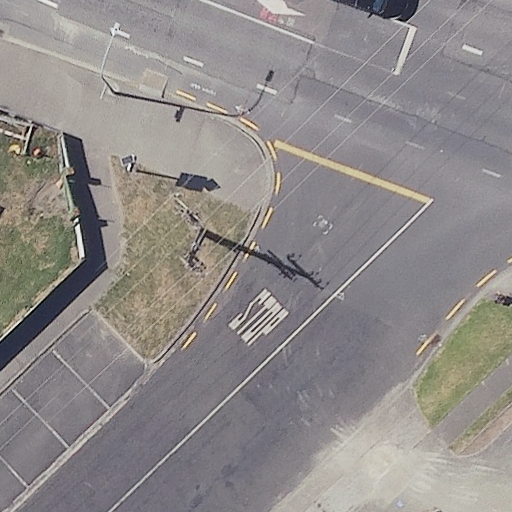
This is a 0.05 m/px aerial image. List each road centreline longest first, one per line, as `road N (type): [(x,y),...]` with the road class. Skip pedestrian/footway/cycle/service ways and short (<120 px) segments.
road 1 (unclassified): [(118,511),(436,198),(511,112)]
road 2 (tertiary): [(511,93),(401,69),(203,0)]
